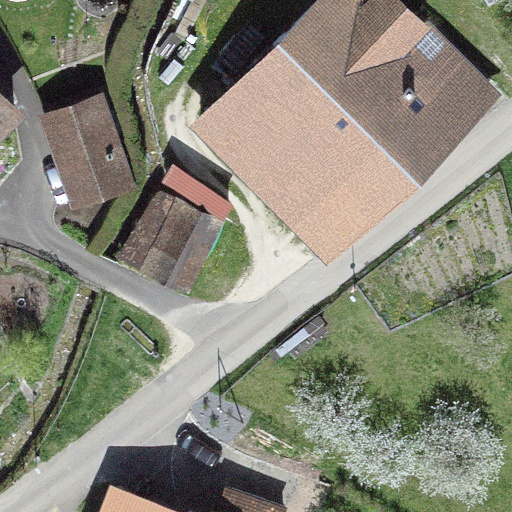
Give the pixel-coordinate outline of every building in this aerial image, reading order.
[(276,44),(201,118),(329,246),(421,154),(425,158),(489,93),(443,48),(438,53),(426,40),(417,49),(398,29),(407,21),(387,0),(316,0),(274,42),(276,44)] [(0,114),(14,101),(0,85),(0,114)] [(38,109),(71,198),(136,174),(102,85),(38,109)] [(222,212),(234,195),(174,153),(162,169),(222,212)] [(224,215),(155,182),(121,254),(190,287),(224,215)] [(205,511),(117,477),(103,511),(277,511),(281,503),(233,485),(221,511),(205,511)]
